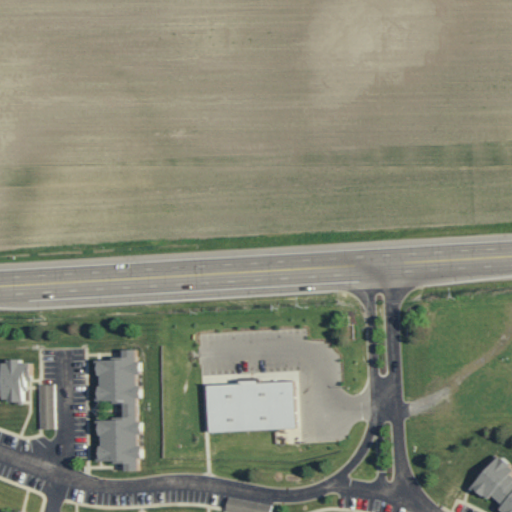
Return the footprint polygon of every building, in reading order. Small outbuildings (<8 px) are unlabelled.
[(98,360),(99,402),(123,402),(123,420),(99,420),(100,462),(122,462),(122,471),(139,471),(139,459),(143,459),(143,445),(140,445),(139,398),(142,398),(142,384),(138,384),(137,375),(142,375),(142,362),(137,362),(137,349),(122,350),(122,359),(98,360)] [(0,398),(19,401),(24,400),(28,380),(29,380),(32,363),(15,360),(2,363),(1,372),(0,371),(0,398)] [(295,380),(207,384),(209,432),(296,429),(295,380)] [(56,430),(55,385),(40,385),(41,430),(56,430)] [(476,489),(481,496),(496,499),(501,506),(501,509),(502,511),(511,511),(511,469),(497,448),(476,489)]
